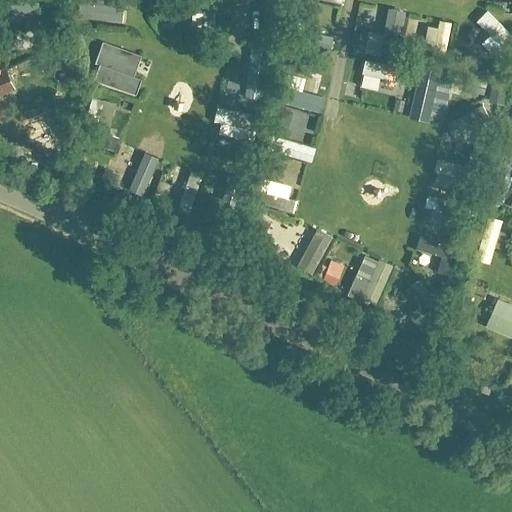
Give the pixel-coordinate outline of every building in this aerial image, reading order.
[(0,0),(0,23),(51,0),(0,0)] [(209,3),(210,15),(226,14),(225,3),(209,3)] [(440,40),(452,42),(455,21),(443,19),(440,40)] [(361,34),(358,50),(368,52),(371,36),(361,34)] [(135,90),(140,59),(112,55),(107,87),(135,90)] [(407,90),(412,69),(370,60),(365,81),(407,90)] [(0,118),(1,118),(0,116),(0,93),(15,87),(13,83),(14,79),(12,74),(8,74),(6,69),(1,72),(0,72),(0,118)] [(437,99),(449,99),(448,77),(436,77),(437,99)] [(327,116),(330,102),(294,94),(291,108),(327,116)] [(250,139),(248,112),(223,113),(225,141),(250,139)] [(317,160),(318,146),(302,146),(301,160),(317,160)] [(511,152),(501,149),(496,164),(511,169),(511,152)] [(154,160),(141,185),(152,190),(166,166),(154,160)] [(511,204),(511,200),(511,175),(508,174),(499,200),(511,204)] [(301,214),(303,201),(268,194),(265,207),(301,214)] [(470,256),(483,260),(496,221),(483,216),(470,256)] [(387,294),(399,268),(383,261),(371,287),(387,294)] [(511,304),(498,299),(485,328),(511,339),(511,304)]
